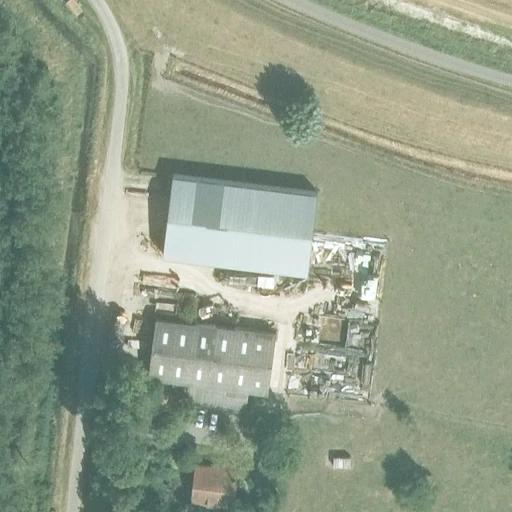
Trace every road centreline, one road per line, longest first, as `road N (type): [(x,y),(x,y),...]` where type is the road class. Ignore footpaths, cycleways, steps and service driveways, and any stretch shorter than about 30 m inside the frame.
road 1 (track): [(16,511),(63,96),(50,58),(4,0)]
road 2 (unclassified): [(72,511),(118,59),(93,0)]
road 3 (unclassified): [(511,84),(416,57),(274,0)]
